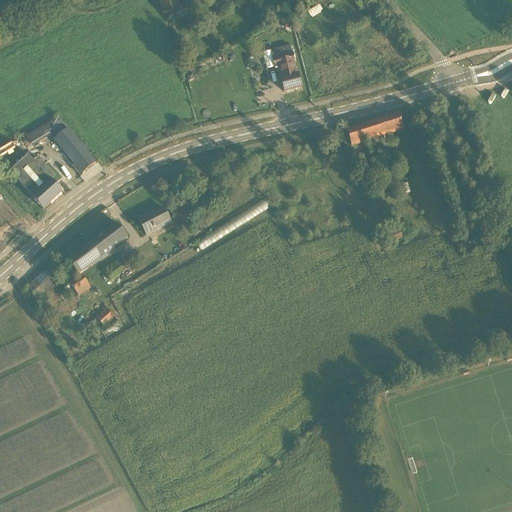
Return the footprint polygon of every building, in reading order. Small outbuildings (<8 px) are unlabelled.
[(211,0),(218,11),(239,0),(211,0)] [(278,68),(281,80),(284,93),(301,89),(296,70),(292,54),(272,59),(275,69),(278,68)] [(346,130),(351,147),(362,144),(363,147),(381,141),(382,145),(392,142),(390,135),(403,130),(398,114),(346,130)] [(68,129),(59,137),(54,141),(73,164),(82,175),(96,164),(68,129)] [(43,210),(62,193),(62,192),(51,180),(50,180),(28,155),(9,172),(43,210)] [(201,202),(192,209),(198,215),(206,208),(201,202)] [(186,225),(195,217),(187,206),(177,214),(186,225)] [(138,219),(146,235),(170,222),(163,209),(152,215),(150,213),(138,219)] [(116,224),(91,243),(90,243),(90,244),(68,261),(67,261),(78,276),(79,275),(78,275),(101,258),(102,258),(102,257),(127,238),(127,239),(127,238),(116,224)] [(384,234),(388,244),(403,238),(398,228),(384,234)] [(120,259),(103,270),(111,281),(127,269),(120,259)] [(60,288),(52,279),(45,271),(27,288),(40,302),(51,293),(52,294),(60,288)] [(83,276),(70,284),(78,296),(90,288),(83,276)] [(106,306),(95,316),(103,325),(114,316),(106,306)]
